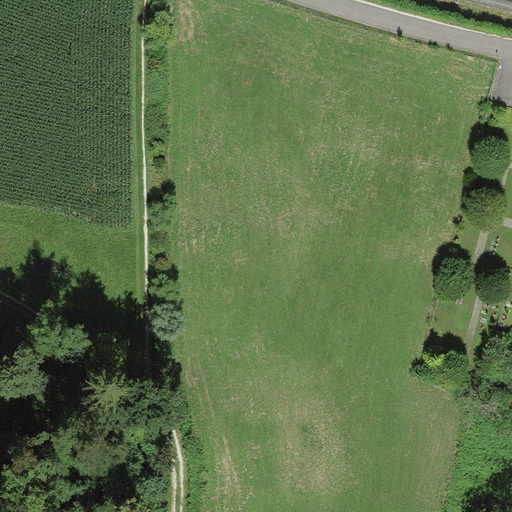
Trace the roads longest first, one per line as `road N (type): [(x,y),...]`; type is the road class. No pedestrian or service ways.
road 1 (track): [(0,282),(63,310),(134,371),(164,444),(171,511)]
road 2 (unclassified): [(511,50),(318,0)]
